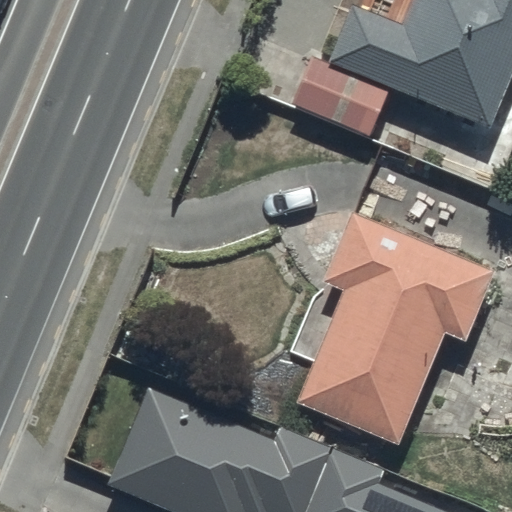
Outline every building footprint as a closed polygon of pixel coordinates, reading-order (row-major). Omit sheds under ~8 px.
[(332,70),(491,135),(511,84),(511,0),(418,0),(407,27),(358,7),(332,70)] [(314,64),(294,110),(371,142),(390,96),(314,64)] [(298,411),(401,453),(446,341),(467,350),(496,279),(353,221),(325,290),(345,298),(298,411)] [(277,448),(151,395),(110,492),(158,511),(307,511),(332,455),(282,434),(277,448)] [(431,511),(380,491),(386,477),(335,456),(311,511),(431,511)]
